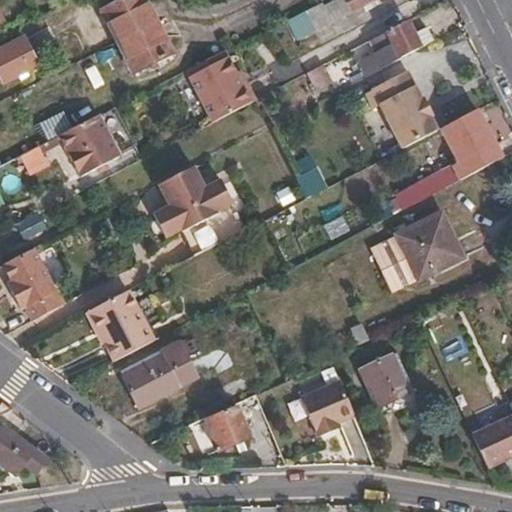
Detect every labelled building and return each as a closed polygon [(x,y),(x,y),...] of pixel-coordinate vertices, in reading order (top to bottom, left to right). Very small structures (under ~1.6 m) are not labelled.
[(117,42),(157,23),(145,0),(122,0),(101,11),(109,25),(117,42)] [(322,3),(304,12),(314,31),(350,13),(376,0),(334,0),(324,6),(322,3)] [(314,31),(304,12),(288,21),(278,26),(288,45),(314,31)] [(415,34),(408,22),(368,42),(374,53),(358,62),(366,77),(422,48),(421,48),(434,41),(427,27),(415,34)] [(173,54),(157,23),(117,42),(133,74),(173,54)] [(24,38),(0,49),(0,78),(2,83),(38,65),(24,38)] [(184,72),(187,78),(229,56),(227,51),(184,72)] [(187,78),(211,124),(253,102),(238,74),(229,56),(187,78)] [(330,77),(324,65),(306,74),(312,87),(330,77)] [(253,102),(257,100),(242,71),(238,74),(253,102)] [(373,107),(415,85),(407,71),(372,88),(373,91),(366,94),(373,107)] [(391,126),(428,107),(423,98),(422,100),(415,85),(373,107),(374,108),(381,105),(391,126)] [(403,148),(438,130),(431,117),(432,116),(428,107),(391,126),(403,148)] [(440,129),(439,130),(457,163),(455,165),(454,163),(393,195),(395,199),(401,209),(402,212),(495,163),(505,158),(478,110),(440,129)] [(118,153),(99,115),(59,136),(80,177),(105,165),(121,157),(118,153)] [(0,165),(0,196),(15,189),(16,192),(27,186),(19,172),(26,168),(38,161),(32,150),(0,165)] [(155,215),(167,239),(181,231),(182,234),(218,215),(217,212),(234,204),(221,180),(205,188),(194,167),(167,181),(171,189),(163,192),(171,207),(155,215)] [(171,189),(167,181),(159,184),(163,192),(171,189)] [(401,209),(395,199),(389,202),(395,213),(401,209)] [(407,231),(397,236),(397,237),(370,250),(391,293),(418,280),(463,258),(441,214),(407,231)] [(394,229),(397,236),(407,231),(404,225),(394,229)] [(46,314),(63,306),(56,292),(35,249),(3,265),(11,281),(16,290),(12,292),(21,310),(25,308),(32,322),(46,314)] [(155,341),(129,291),(89,312),(106,344),(104,345),(113,363),(123,358),(155,341)] [(106,344),(89,312),(85,314),(101,347),(104,345),(106,344)] [(458,325),(442,333),(447,344),(451,353),(467,346),(458,325)] [(363,332),(359,326),(351,330),(354,336),(363,332)] [(363,332),(354,336),(357,344),(366,339),(363,332)] [(163,357),(123,378),(139,408),(180,387),(198,378),(179,341),(160,351),(163,357)] [(122,375),(123,378),(163,357),(160,351),(120,371),(122,375)] [(405,386),(410,384),(396,353),(360,370),(378,409),(409,394),(405,386)] [(354,418),(339,383),(301,399),(318,438),(334,432),(332,427),(338,425),(354,418)] [(416,396),(410,384),(405,386),(409,394),(378,409),(380,413),(416,396)] [(0,415),(10,410),(10,409),(2,403),(1,404),(2,405),(0,405),(0,415)] [(206,425),(211,437),(218,454),(251,440),(237,406),(205,420),(204,421),(206,425)] [(511,417),(472,435),(488,469),(511,458),(511,417)] [(217,450),(211,437),(206,425),(191,431),(195,441),(202,457),(217,450)] [(2,426),(0,428),(0,463),(16,476),(24,465),(35,475),(46,460),(2,426)]
